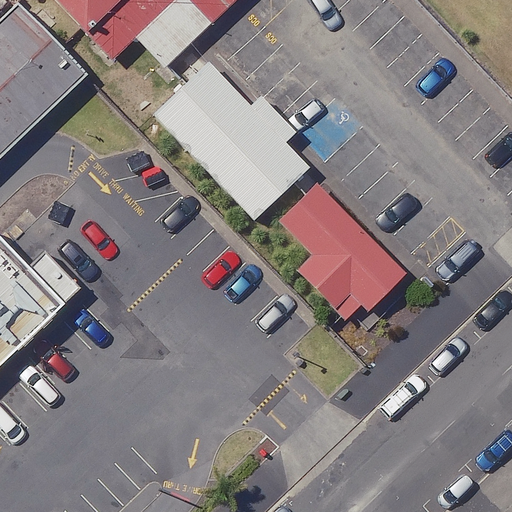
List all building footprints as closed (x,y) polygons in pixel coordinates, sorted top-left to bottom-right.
[(143,21),(122,0),(0,0),(0,22),(66,93),(143,21)] [(0,159),(51,112),(0,57),(0,159)] [(273,204),(167,91),(120,135),(226,248),(273,204)] [(360,305),(283,223),(247,256),(274,285),(253,305),(289,343),(310,323),(324,338),(360,305)] [(0,375),(79,301),(11,229),(0,239),(0,375)]
